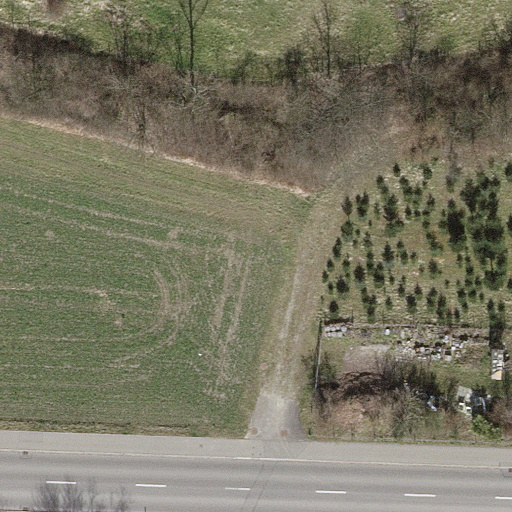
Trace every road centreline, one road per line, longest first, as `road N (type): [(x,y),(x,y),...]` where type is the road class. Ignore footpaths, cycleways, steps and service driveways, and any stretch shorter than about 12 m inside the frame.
road 1 (tertiary): [(511,498),(0,479)]
road 2 (track): [(272,489),(280,390),(317,259)]
